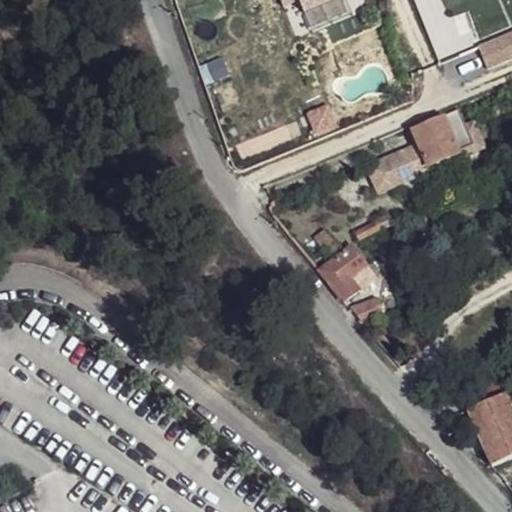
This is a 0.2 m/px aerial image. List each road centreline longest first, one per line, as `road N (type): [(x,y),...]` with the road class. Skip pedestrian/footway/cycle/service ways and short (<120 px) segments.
road 1 (residential): [(160,0),(242,200),(506,511)]
road 2 (unknown): [(396,382),(453,322),(511,285)]
